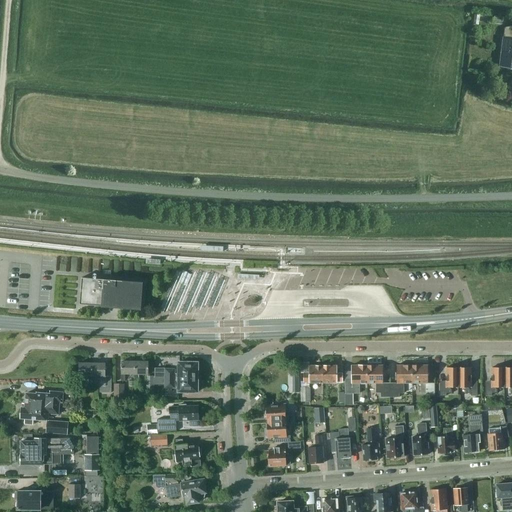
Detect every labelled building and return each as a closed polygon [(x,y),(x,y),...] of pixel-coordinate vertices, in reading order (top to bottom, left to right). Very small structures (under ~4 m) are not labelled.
[(493,23),(503,25),(504,17),(494,16),(493,23)] [(500,66),(511,67),(511,25),(505,28),(500,66)] [(143,283),(81,278),(79,305),(140,309),(142,283),(143,283)] [(176,312),(178,304),(166,300),(163,308),(176,312)] [(135,374),(135,361),(121,361),(121,374),(121,381),(125,381),(125,374),(134,374),(135,374)] [(135,374),(134,374),(134,381),(138,381),(138,374),(148,374),(148,362),(135,361),(135,374)] [(165,377),(197,377),(198,362),(178,362),(178,373),(175,373),(175,369),(165,369),(165,377)] [(92,376),(92,363),(79,363),(78,376),(88,376),(88,383),(92,383),(92,376)] [(111,392),(111,376),(105,376),(105,364),(92,363),(92,376),(99,376),(99,392),(111,392)] [(309,383),(323,383),(323,365),(309,366),(309,373),(303,373),(303,382),(309,382),(309,383)] [(323,365),(323,383),(337,383),(337,382),(342,382),(342,372),(337,372),(337,365),(323,365)] [(359,383),(367,383),(367,365),(351,365),(352,383),(354,383),(354,385),(354,393),(359,393),(359,383)] [(389,385),(389,383),(382,383),(382,365),(367,365),(367,383),(375,383),(376,393),(380,393),(380,397),(390,397),(389,385)] [(412,383),(412,365),(396,365),(397,383),(389,383),(389,385),(390,397),(399,397),(399,393),(404,393),(404,383),(412,383)] [(412,365),(412,383),(420,383),(420,393),(425,393),(426,396),(434,395),(434,383),(427,383),(427,365),(412,365)] [(446,368),(446,384),(440,384),(440,396),(446,396),(446,393),(452,393),(452,387),(458,387),(459,368),(446,368)] [(459,368),(458,387),(465,387),(465,393),(471,393),(471,396),(477,396),(477,384),(471,384),(471,368),(459,368)] [(492,368),(492,384),(485,384),(486,396),(492,396),(492,393),(498,393),(498,387),(504,387),(504,368),(492,368)] [(146,376),(146,393),(154,393),(154,376),(146,376)] [(197,392),(197,377),(165,377),(165,388),(174,388),(175,380),(178,380),(178,392),(179,392),(180,393),(185,393),(186,392),(197,392)] [(125,384),(114,384),(114,398),(124,398),(125,384)] [(80,387),(65,386),(65,394),(79,395),(80,387)] [(301,388),(301,402),(311,402),(310,387),(301,388)] [(54,407),(58,407),(59,402),(62,403),(62,393),(50,392),(50,394),(36,393),(36,394),(26,393),(25,404),(33,404),(33,405),(48,406),(49,404),(52,404),(52,405),(54,405),(54,407)] [(58,414),(58,407),(54,407),(54,405),(52,405),(52,404),(49,404),(48,406),(33,405),(33,404),(25,404),(25,408),(21,407),(21,418),(25,418),(24,424),(32,424),(33,419),(47,420),(48,420),(48,413),(58,414)] [(169,407),(169,415),(170,415),(170,419),(157,419),(157,432),(177,431),(176,421),(190,420),(190,426),(198,426),(198,420),(198,419),(199,417),(199,415),(198,412),(197,405),(186,406),(186,404),(179,405),(179,406),(169,407)] [(267,421),(295,420),(295,415),(286,415),(285,405),(266,406),(267,421)] [(414,426),(415,405),(408,405),(406,425),(414,426)] [(436,406),(430,407),(432,427),(438,427),(436,406)] [(324,408),(315,408),(316,424),(325,423),(324,408)] [(347,412),(349,431),(356,431),(354,408),(342,409),(342,412),(347,412)] [(465,453),(479,451),(478,442),(480,442),(479,434),(483,434),(481,415),(470,416),(472,435),(463,436),(465,453)] [(69,422),(47,420),(46,433),(68,434),(69,422)] [(284,442),(290,442),(290,435),(287,435),(286,426),(295,425),(295,420),(267,421),(267,436),(274,436),(275,443),(284,442)] [(427,435),(425,423),(418,424),(419,435),(412,436),(414,455),(415,455),(415,457),(421,457),(420,455),(429,454),(427,435)] [(157,434),(157,424),(146,425),(147,435),(157,434)] [(385,438),(387,458),(404,456),(402,435),(404,435),(403,426),(394,426),(396,437),(385,438)] [(502,437),(509,437),(506,426),(500,427),(501,433),(486,434),(488,451),(504,449),(502,437)] [(378,444),(376,444),(375,428),(367,428),(368,444),(362,445),(363,461),(377,459),(377,455),(379,455),(378,444)] [(454,441),(453,441),(451,428),(444,429),(445,436),(437,437),(439,455),(445,454),(445,452),(450,452),(451,450),(455,450),(454,441)] [(349,437),(339,438),(338,432),(330,433),(332,451),(336,451),(337,458),(351,456),(349,437)] [(151,435),(151,446),(167,445),(167,435),(151,435)] [(322,446),(321,435),(315,436),(316,447),(308,448),(309,464),(324,462),(322,446)] [(87,437),(87,455),(96,455),(99,455),(99,437),(87,437)] [(20,463),(20,464),(44,464),(44,463),(60,463),(69,463),(69,454),(73,453),(73,438),(35,439),(35,441),(21,441),(22,454),(20,454),(20,455),(19,456),(18,461),(20,463)] [(194,443),(183,444),(183,439),(174,440),(176,462),(183,462),(183,465),(192,465),(192,468),(201,467),(200,456),(202,456),(201,448),(199,448),(199,445),(194,445),(194,443)] [(267,457),(268,456),(269,468),(277,467),(277,466),(291,465),(290,457),(286,457),(286,451),(301,450),(300,442),(290,442),(284,442),(284,447),(272,448),(272,451),(266,451),(267,457)] [(96,470),(96,455),(85,455),(85,470),(96,470)] [(177,475),(158,475),(153,475),(153,483),(156,483),(156,486),(159,488),(165,487),(167,498),(183,495),(183,496),(186,495),(187,503),(199,501),(202,499),(204,497),(204,495),(203,489),(205,488),(204,482),(202,482),(202,480),(178,484),(177,475)] [(511,482),(496,484),(497,498),(503,497),(504,509),(511,508),(511,482)] [(69,498),(81,498),(81,485),(69,485),(69,498)] [(461,504),(461,511),(464,511),(468,511),(467,504),(468,504),(467,488),(461,488),(461,487),(455,487),(455,489),(453,489),(455,505),(461,504)] [(430,489),(432,510),(436,510),(436,511),(447,511),(445,488),(430,489)] [(46,492),(19,491),(19,493),(15,493),(15,500),(18,500),(18,509),(45,509),(46,492)] [(423,511),(423,507),(418,508),(416,492),(401,493),(402,511),(423,511)] [(392,511),(391,502),(390,502),(389,493),(374,494),(375,501),(377,501),(377,511),(388,511),(387,511),(392,511)] [(354,496),(346,497),(346,503),(348,503),(348,511),(363,511),(362,496),(355,497),(354,496)] [(336,501),(332,501),(332,500),(322,501),(322,511),(338,511),(338,509),(338,504),(337,504),(336,501)] [(277,511),(313,511),(313,504),(306,505),(306,507),(293,508),(293,501),(277,502),(277,511)]
